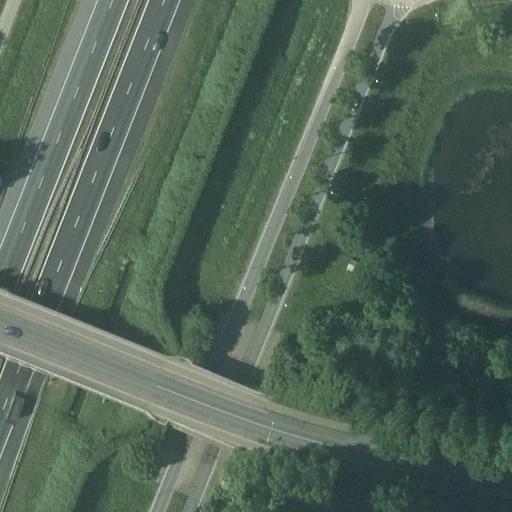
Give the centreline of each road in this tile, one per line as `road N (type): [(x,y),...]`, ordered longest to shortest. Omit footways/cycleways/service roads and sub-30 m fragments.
road 1 (secondary): [(189,511),(398,0)]
road 2 (secondary): [(363,0),(158,511)]
road 3 (secondary): [(511,474),(368,454),(267,427),(0,325)]
road 4 (motorway): [(0,417),(165,0)]
road 5 (motorway): [(112,0),(0,288)]
